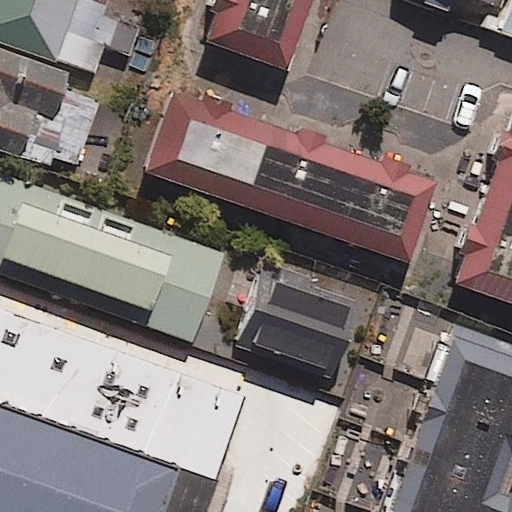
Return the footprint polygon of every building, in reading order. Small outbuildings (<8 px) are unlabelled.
[(0,0),(0,42),(97,77),(117,20),(101,14),(105,0),(0,0)] [(311,0),(219,0),(204,45),(285,74),(311,0)] [(426,0),(425,5),(447,13),(451,0),(458,0),(499,15),(504,0),(426,0)] [(511,0),(500,35),(511,39),(511,0)] [(63,74),(0,51),(0,151),(68,175),(93,105),(56,92),(63,74)] [(436,185),(172,93),(143,176),(407,268),(436,185)] [(511,121),(454,287),(511,307),(511,121)] [(223,256),(0,176),(0,278),(191,346),(223,256)] [(356,303),(260,271),(234,347),(330,379),(356,303)] [(501,511),(511,483),(511,341),(451,320),(379,511),(501,511)] [(203,511),(215,480),(0,404),(0,511),(203,511)]
